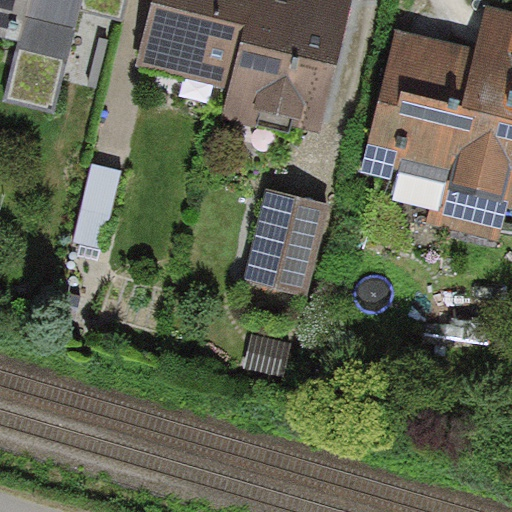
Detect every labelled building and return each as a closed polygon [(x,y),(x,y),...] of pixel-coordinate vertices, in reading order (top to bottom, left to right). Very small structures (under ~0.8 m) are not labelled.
[(0,0),(0,24),(19,29),(25,0),(0,0)] [(161,0),(148,58),(194,68),(196,58),(238,68),(254,0),(161,0)] [(341,0),(254,0),(238,68),(230,100),(323,122),(342,45),(331,42),(341,0)] [(511,61),(405,36),(394,85),(407,88),(394,143),(399,145),(395,165),(402,166),(396,192),(444,203),(440,220),(498,231),(511,181),(511,61)] [(126,171),(93,163),(75,239),(108,247),(126,171)] [(329,205),(270,191),(249,278),(309,292),(329,205)]
